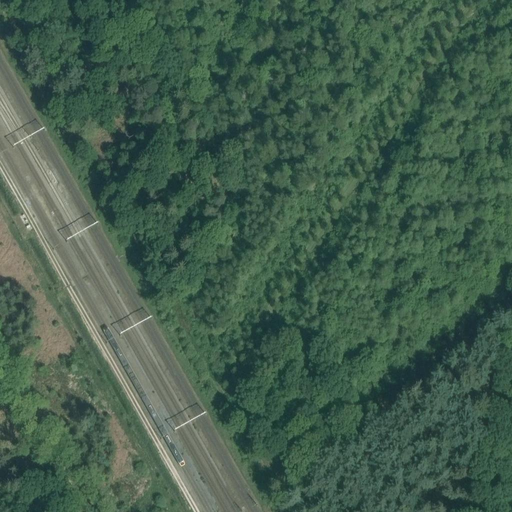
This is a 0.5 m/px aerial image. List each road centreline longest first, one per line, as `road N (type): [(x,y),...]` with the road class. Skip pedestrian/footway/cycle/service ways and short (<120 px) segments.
road 1 (track): [(173,511),(0,207)]
road 2 (track): [(91,511),(0,367)]
